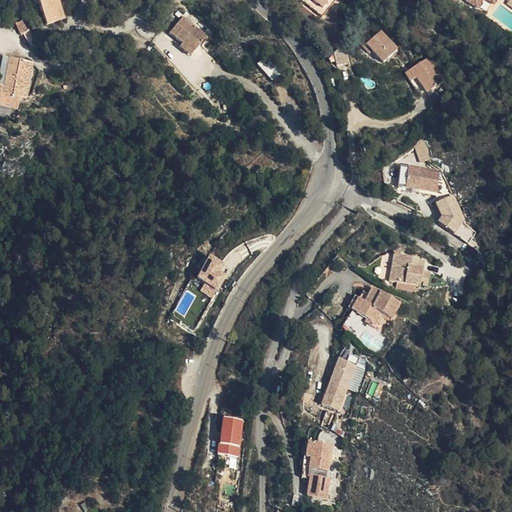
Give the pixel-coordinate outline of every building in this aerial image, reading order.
[(24,0),(31,17),(50,10),(46,0),(24,0)] [(300,0),(315,13),(320,6),(313,0),(300,0)] [(477,0),(476,4),(484,9),(491,0),(477,0)] [(10,10),(6,11),(1,13),(7,26),(9,24),(14,33),(22,28),(10,10)] [(167,30),(177,19),(170,14),(161,25),(167,30)] [(180,42),(192,51),(205,35),(181,14),(177,19),(167,30),(180,42)] [(369,53),(372,49),(367,43),(377,34),(373,30),(359,42),(369,53)] [(367,43),(372,49),(384,62),(398,49),(380,31),(377,34),(367,43)] [(188,55),(192,51),(180,42),(177,46),(188,55)] [(345,42),(334,54),(336,65),(348,64),(345,42)] [(5,82),(12,84),(19,52),(0,48),(0,100),(2,101),(3,91),(5,82)] [(418,77),(426,91),(441,77),(428,57),(409,69),(415,78),(418,77)] [(258,64),(273,80),(280,73),(265,58),(258,64)] [(411,80),(415,78),(409,69),(405,71),(411,80)] [(135,78),(134,71),(118,71),(120,80),(135,78)] [(441,77),(426,91),(444,81),(441,77)] [(11,91),(12,84),(5,82),(3,91),(11,91)] [(0,114),(8,117),(10,108),(0,105),(0,114)] [(417,143),(417,161),(428,161),(428,143),(417,143)] [(406,188),(408,166),(401,166),(399,187),(406,188)] [(441,169),(408,166),(406,188),(421,189),(438,191),(441,169)] [(453,193),(436,201),(457,244),(474,236),(453,193)] [(213,298),(231,267),(210,254),(196,277),(205,282),(200,290),(213,298)] [(418,265),(419,256),(393,254),(390,279),(422,284),(424,267),(418,265)] [(365,300),(359,311),(370,317),(368,321),(377,325),(383,312),(394,318),(402,303),(376,288),(372,293),(368,301),(365,300)] [(368,301),(372,293),(366,290),(362,298),(365,300),(368,301)] [(349,306),(359,311),(365,300),(362,298),(356,295),(349,306)] [(338,411),(356,364),(339,358),(321,403),(338,411)] [(238,456),(245,419),(224,415),(217,452),(238,456)] [(330,471),(334,445),(308,440),(304,468),(310,469),(309,475),(312,475),(309,497),(329,501),(333,472),(330,471)]
